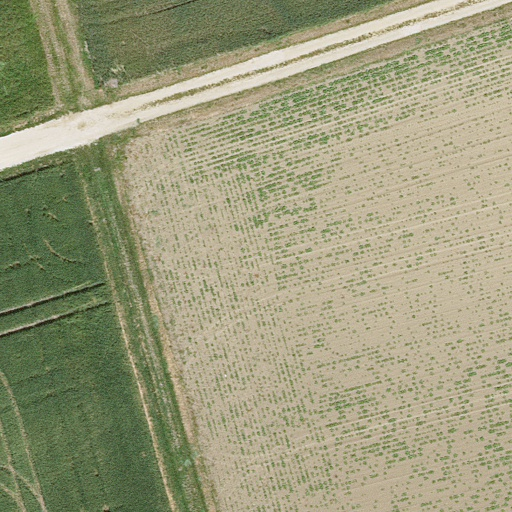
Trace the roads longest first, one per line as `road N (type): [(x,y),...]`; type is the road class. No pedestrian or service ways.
road 1 (track): [(192,511),(43,0)]
road 2 (track): [(466,0),(0,151)]
